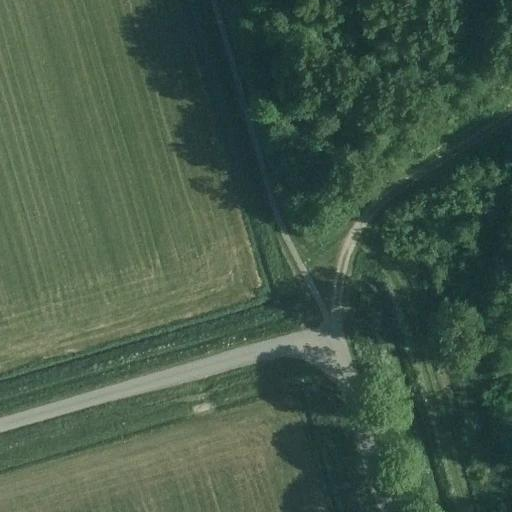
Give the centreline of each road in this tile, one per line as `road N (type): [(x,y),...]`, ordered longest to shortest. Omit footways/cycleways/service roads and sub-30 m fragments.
road 1 (unclassified): [(384,511),(349,380),(313,350),(0,434)]
road 2 (track): [(333,362),(342,265),(378,199),(511,113)]
